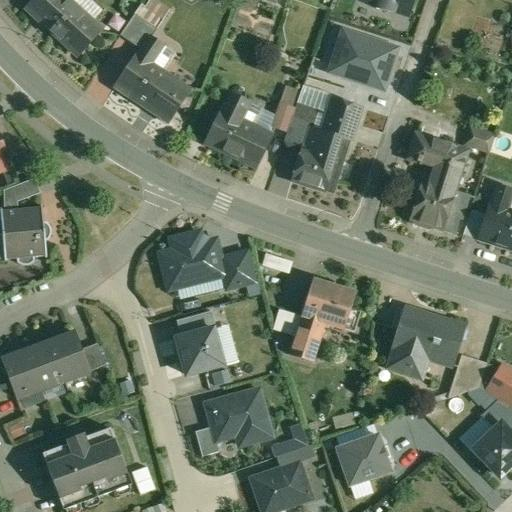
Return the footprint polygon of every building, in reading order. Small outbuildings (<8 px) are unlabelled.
[(102,31),(68,0),(38,0),(28,11),(78,57),(102,31)] [(363,0),(363,2),(376,6),(375,9),(394,15),(395,12),(408,16),(413,0),(363,0)] [(157,30),(135,15),(120,37),(140,50),(149,37),(151,39),(157,30)] [(324,74),(383,93),(398,46),(338,28),(324,74)] [(151,39),(149,37),(140,50),(116,87),(133,99),(132,101),(166,124),(189,92),(150,66),(163,47),(151,39)] [(251,103),(232,94),(223,113),(222,112),(206,144),(257,168),(272,136),(241,121),(251,103)] [(332,100),(323,132),(310,128),(304,149),(302,148),(292,181),(309,187),(309,188),(324,193),(325,191),(334,194),(338,181),(330,179),(336,160),(344,163),(350,142),(352,142),(362,109),(332,100)] [(296,109),(281,103),(272,128),(288,134),(293,118),(296,109)] [(320,111),(298,104),(296,109),(293,118),(315,125),(320,111)] [(494,137),(471,129),(466,145),(489,153),(494,137)] [(468,152),(416,136),(410,156),(436,165),(430,184),(423,182),(411,219),(428,224),(427,226),(454,235),(463,207),(453,203),(456,193),(455,192),(468,152)] [(511,209),(509,209),(511,200),(511,188),(498,184),(492,203),(491,203),(487,213),(479,239),(511,249),(511,209)] [(43,208),(1,212),(2,220),(0,219),(0,237),(3,237),(5,261),(17,260),(18,264),(22,266),(27,267),(32,266),(35,263),(35,258),(47,257),(46,242),(48,242),(49,241),(51,239),(52,236),(52,233),(52,230),(51,228),(50,226),(47,223),(44,223),(43,208)] [(487,213),(472,208),(464,234),(479,239),(487,213)] [(197,235),(197,234),(171,240),(173,252),(160,255),(166,279),(180,275),(182,286),(224,276),(215,241),(207,243),(201,239),(200,235),(199,233),(198,234),(198,235),(197,235)] [(269,255),(267,266),(294,273),(297,261),(269,255)] [(355,295),(314,282),(303,316),(304,316),(291,356),(313,363),(326,323),(354,332),(360,314),(350,311),(355,295)] [(438,322),(422,318),(423,316),(405,310),(393,348),(396,349),(390,368),(421,378),(421,376),(416,375),(422,357),(452,366),(452,365),(464,328),(438,320),(438,322)] [(212,329),(176,339),(186,376),(222,366),(212,329)] [(75,334),(4,361),(18,400),(89,373),(81,351),(75,334)] [(98,344),(81,351),(89,373),(106,366),(98,344)] [(487,364),(462,356),(458,367),(452,365),(452,366),(458,368),(448,400),(479,389),(486,367),(487,364)] [(511,404),(511,372),(503,366),(498,374),(486,367),(479,389),(509,408),(510,406),(511,406),(511,404)] [(259,390),(205,405),(207,413),(216,442),(242,435),(249,439),(250,444),(272,438),(259,390)] [(498,482),(511,469),(511,432),(501,421),(469,450),(498,482)] [(111,429),(85,439),(84,435),(67,441),(69,445),(43,455),(64,511),(132,485),(111,429)] [(392,474),(379,434),(333,449),(347,490),(392,474)] [(298,463),(251,480),(261,511),(274,511),(311,500),(298,463)]
